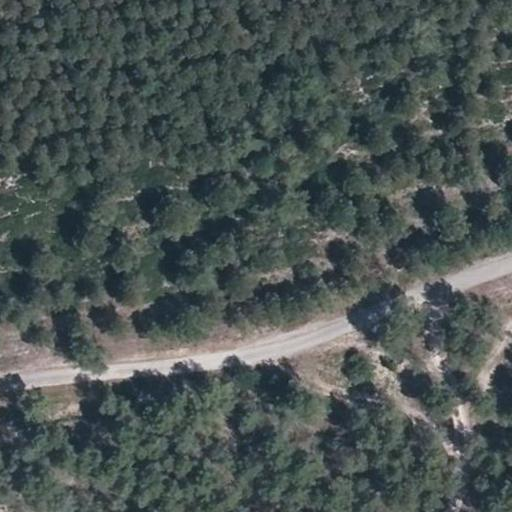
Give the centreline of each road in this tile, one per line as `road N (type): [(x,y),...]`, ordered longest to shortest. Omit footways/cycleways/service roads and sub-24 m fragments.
road 1 (unclassified): [(0,386),(281,350),(511,263)]
road 2 (track): [(451,511),(462,495),(462,429),(425,295)]
